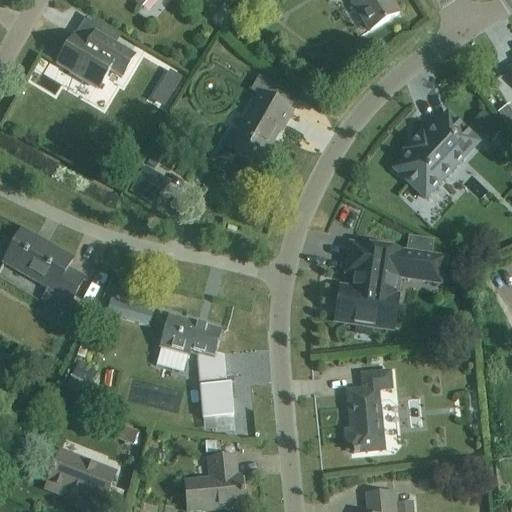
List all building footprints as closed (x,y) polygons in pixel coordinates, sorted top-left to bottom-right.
[(128,0),(140,9),(148,0),(153,0),(155,1),(156,0),(128,0)] [(350,0),(369,31),(398,14),(389,0),(350,0)] [(232,16),(222,6),(209,21),(219,30),(232,16)] [(243,23),(234,29),(245,48),(255,42),(243,23)] [(60,61),(57,66),(60,68),(98,90),(109,72),(121,79),(134,57),(129,54),(115,45),(95,34),(88,46),(74,37),(60,61)] [(181,79),(170,72),(161,87),(172,94),(181,79)] [(251,93),(258,97),(237,135),(230,131),(222,144),(259,165),(277,132),(280,134),(291,113),(289,112),(296,100),(259,79),(251,93)] [(424,200),(477,144),(447,115),(425,137),(421,134),(404,152),(408,156),(393,171),(424,200)] [(482,115),(472,126),(489,142),(499,132),(482,115)] [(153,156),(147,166),(155,171),(161,161),(153,156)] [(148,167),(132,193),(158,208),(174,182),(148,167)] [(329,209),(325,237),(346,241),(351,213),(329,209)] [(64,313),(83,280),(66,270),(71,262),(20,233),(1,267),(47,293),(42,301),(64,313)] [(431,254),(433,243),(409,239),(407,251),(418,252),(431,254)] [(337,305),(334,324),(361,328),(394,333),(396,317),(399,299),(400,288),(396,287),(397,279),(408,281),(439,285),(443,261),(423,258),(418,257),(401,254),(401,253),(380,250),(360,247),(359,248),(357,248),(351,247),(350,250),(346,275),(355,277),(354,287),(353,290),(353,292),(348,291),(339,290),(337,305)] [(112,302),(107,317),(149,329),(147,328),(152,314),(153,314),(152,313),(141,310),(112,302)] [(198,382),(225,380),(223,358),(214,355),(221,331),(169,316),(159,352),(188,360),(190,354),(198,357),(197,362),(198,382)] [(78,364),(68,388),(87,396),(97,372),(78,364)] [(376,392),(389,390),(388,374),(361,376),(363,392),(347,394),(350,433),(344,433),(345,452),(351,451),(352,456),(382,453),(376,392)] [(233,418),(230,385),(199,388),(202,421),(233,418)] [(114,438),(133,446),(137,435),(119,427),(114,438)] [(97,511),(100,511),(115,476),(60,454),(47,486),(78,498),(75,503),(97,511)] [(186,511),(209,511),(243,509),(240,479),(236,479),(235,459),(208,462),(211,490),(185,493),(186,511)] [(394,511),(394,506),(393,495),(365,497),(366,511),(394,511)]
